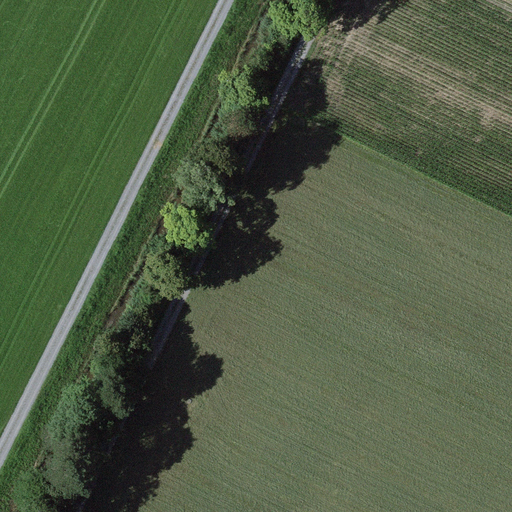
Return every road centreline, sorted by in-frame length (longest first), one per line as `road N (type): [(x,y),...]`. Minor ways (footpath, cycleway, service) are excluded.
road 1 (track): [(323,0),(73,511)]
road 2 (track): [(0,465),(231,0)]
